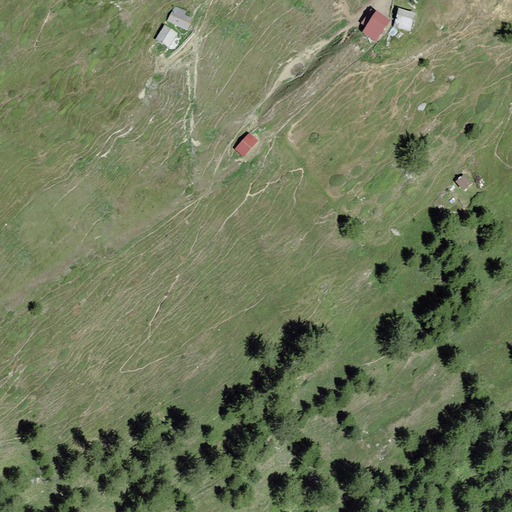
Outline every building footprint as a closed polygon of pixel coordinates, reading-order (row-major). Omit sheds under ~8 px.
[(193,11),(179,4),(171,22),(196,33),(202,20),(191,16),(193,11)] [(426,11),(406,6),(401,23),(421,28),(426,11)] [(401,23),(386,10),(371,29),(386,41),(401,23)] [(187,35),(169,25),(161,41),(179,51),(187,35)] [(264,140),(254,131),(239,149),(249,158),(264,140)] [(470,185),(464,177),(457,183),(463,190),(470,185)]
